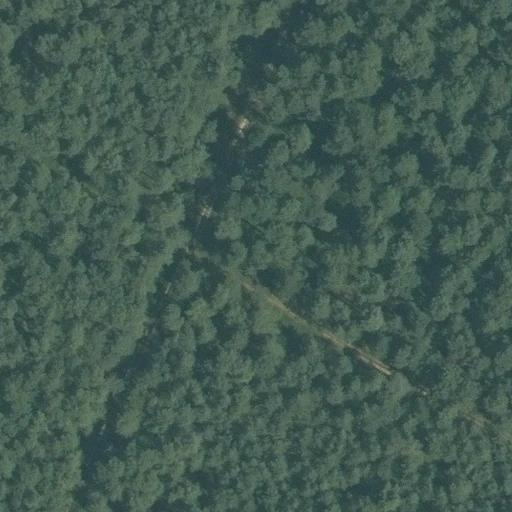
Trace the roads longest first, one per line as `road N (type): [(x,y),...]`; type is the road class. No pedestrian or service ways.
road 1 (track): [(45,511),(294,0)]
road 2 (track): [(175,243),(511,443)]
